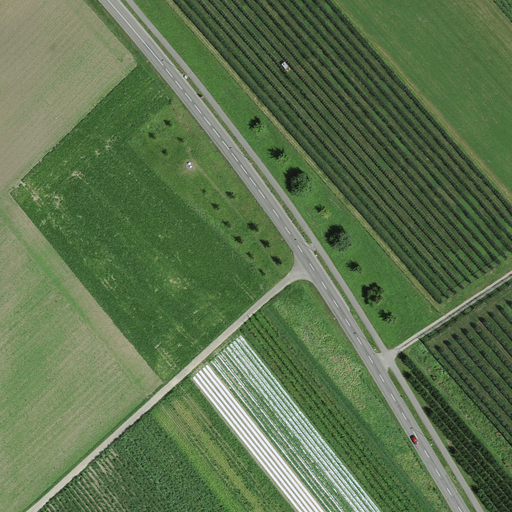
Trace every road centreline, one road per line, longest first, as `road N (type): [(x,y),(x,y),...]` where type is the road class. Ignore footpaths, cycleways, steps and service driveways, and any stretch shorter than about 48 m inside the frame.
road 1 (tertiary): [(106,0),(264,197),(462,511)]
road 2 (track): [(32,511),(309,262)]
road 3 (track): [(374,364),(511,272)]
